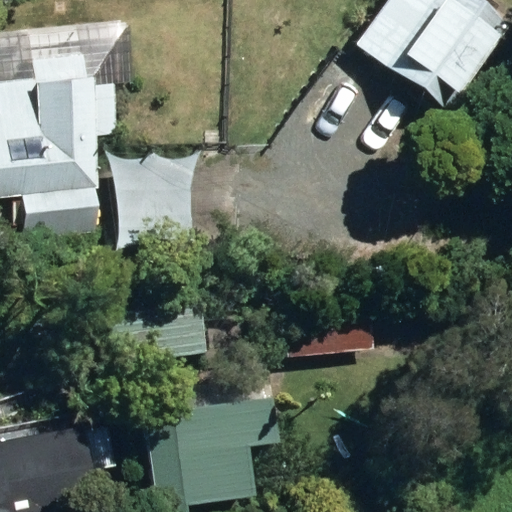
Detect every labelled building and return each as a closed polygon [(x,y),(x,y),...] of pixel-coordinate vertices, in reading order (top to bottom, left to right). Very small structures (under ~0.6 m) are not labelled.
[(370,0),(343,39),(442,108),(502,22),(470,0),(370,0)] [(0,187),(9,187),(11,218),(87,215),(84,126),(109,125),(107,82),(125,81),(123,25),(0,29),(0,187)] [(198,152),(111,148),(107,256),(194,259),(198,152)] [(106,314),(110,356),(198,350),(195,300),(169,301),(170,310),(106,314)] [(276,311),(279,348),(366,344),(364,307),(276,311)] [(130,386),(141,501),(242,491),(237,439),(264,437),(258,373),(130,386)] [(0,511),(41,511),(41,509),(85,502),(72,420),(0,431),(0,511)]
